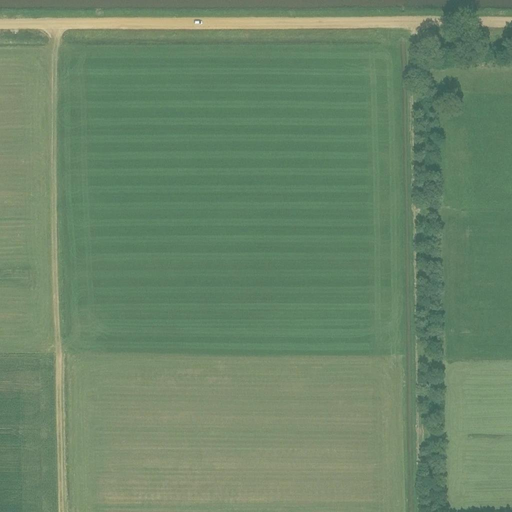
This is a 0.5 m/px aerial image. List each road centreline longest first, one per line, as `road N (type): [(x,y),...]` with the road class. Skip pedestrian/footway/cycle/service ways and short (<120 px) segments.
road 1 (track): [(511,24),(0,21)]
road 2 (track): [(56,22),(62,511)]
